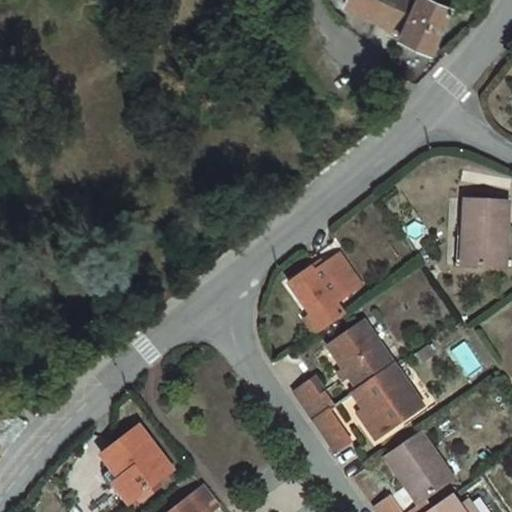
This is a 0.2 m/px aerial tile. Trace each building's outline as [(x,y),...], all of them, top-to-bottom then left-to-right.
[(437,0),(345,0),(345,2),(403,29),(401,34),(430,47),(449,5),(437,0)] [(511,197),(474,195),(472,235),(478,235),(476,262),(511,264),(511,254),(511,197)] [(464,262),(476,262),(478,235),(472,235),(466,234),(464,262)] [(313,312),(324,328),(346,312),(338,300),(366,281),(345,251),(329,262),(318,270),(314,265),(291,280),(313,312)] [(326,257),(314,265),(318,270),(329,262),(326,257)] [(306,316),(317,332),(324,328),(313,312),(306,316)] [(351,373),(361,387),(402,359),(374,318),(332,346),(346,366),(351,373)] [(361,387),(371,403),(389,429),(430,401),(402,359),(361,387)] [(345,378),(351,373),(346,366),(340,370),(345,378)] [(324,371),(318,375),(327,389),(333,385),(324,371)] [(318,375),(301,386),(310,399),(317,409),(321,415),(338,403),(343,399),(333,385),(327,389),(318,375)] [(359,434),(338,403),(321,415),(342,446),(359,434)] [(383,434),(389,429),(371,403),(365,407),(383,434)] [(103,443),(113,456),(119,466),(107,475),(122,496),(165,462),(133,420),(103,443)] [(426,427),(393,449),(425,498),(432,493),(459,475),(426,427)] [(102,478),(107,475),(119,466),(113,456),(95,469),(102,478)] [(214,501),(198,481),(157,511),(201,511),(201,510),(214,501)] [(423,511),(489,511),(476,492),(467,498),(460,487),(438,502),(423,511)] [(412,511),(410,508),(397,490),(381,502),(388,511),(412,511)] [(412,511),(423,511),(438,502),(432,493),(425,498),(410,508),(412,511)]
